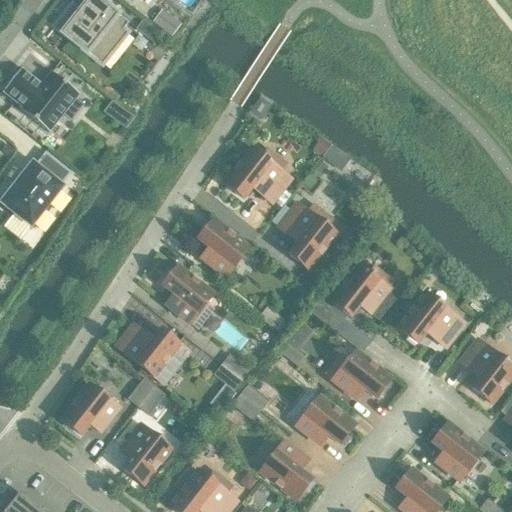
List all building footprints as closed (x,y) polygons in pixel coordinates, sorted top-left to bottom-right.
[(88,0),(79,12),(71,6),(53,29),(101,67),(127,34),(123,30),(128,24),(97,0),(88,0)] [(178,26),(161,13),(154,23),(171,36),(178,26)] [(20,70),(2,93),(23,109),(20,112),(48,133),(63,115),(70,120),(81,106),(74,100),(78,95),(51,73),(41,86),(20,70)] [(126,114),(118,123),(126,129),(133,120),(126,114)] [(290,181),(280,173),(285,167),(265,151),(260,157),(250,149),(222,185),(243,201),(252,189),(271,205),(290,181)] [(31,164),(0,203),(0,204),(30,229),(62,188),(60,186),(70,174),(45,154),(35,167),(31,164)] [(308,272),(336,237),(326,229),(331,222),(311,206),(306,213),(296,205),(277,229),(297,244),(288,256),(308,272)] [(224,279),(248,249),(213,221),(197,241),(208,250),(201,260),(224,279)] [(206,305),(213,295),(178,267),(161,288),(173,297),(165,306),(196,330),(212,310),(206,305)] [(369,315),(393,285),(372,268),(367,274),(357,267),(330,303),(350,319),(359,307),(369,315)] [(464,325),(424,294),(396,329),(416,346),(425,334),(445,349),(464,325)] [(335,317),(315,301),(307,311),(327,327),(335,317)] [(286,324),(267,309),(259,319),(279,334),(286,324)] [(188,353),(160,331),(152,341),(132,326),(115,348),(155,380),(171,358),(179,365),(188,353)] [(303,357),(284,341),(276,351),(295,366),(303,357)] [(491,405),(511,378),(511,369),(477,341),(459,364),(478,379),(471,389),(491,405)] [(391,380),(355,352),(348,361),(342,356),(325,377),(356,401),(363,391),(375,400),(391,380)] [(249,372),(229,357),(221,367),(241,382),(249,372)] [(241,382),(221,367),(213,376),(233,392),(241,382)] [(137,408),(153,388),(143,381),(127,400),(137,408)] [(99,434),(118,410),(88,386),(60,421),(80,437),(89,426),(99,434)] [(267,402),(247,387),(239,397),(259,412),(267,402)] [(147,416),(163,396),(153,388),(137,408),(147,416)] [(259,412),(239,397),(232,406),(252,422),(259,412)] [(355,426),(319,398),(295,428),(319,447),(327,437),(343,449),(350,440),(346,437),(355,426)] [(459,483),(483,452),(447,424),(431,445),(443,454),(435,464),(459,483)] [(143,487),(171,451),(140,427),(121,451),(131,459),(122,471),(143,487)] [(314,484),(299,472),(307,463),(283,444),(259,474),(295,502),(304,490),(307,493),(314,484)] [(401,511),(435,511),(447,498),(411,470),(395,491),(407,500),(399,510),(401,511)] [(229,511),(236,503),(226,495),(231,489),(211,473),(206,480),(196,472),(168,507),(174,511),(197,511),(198,511),(197,511),(229,511)] [(37,511),(38,511),(39,510),(20,494),(5,511),(37,511)]
